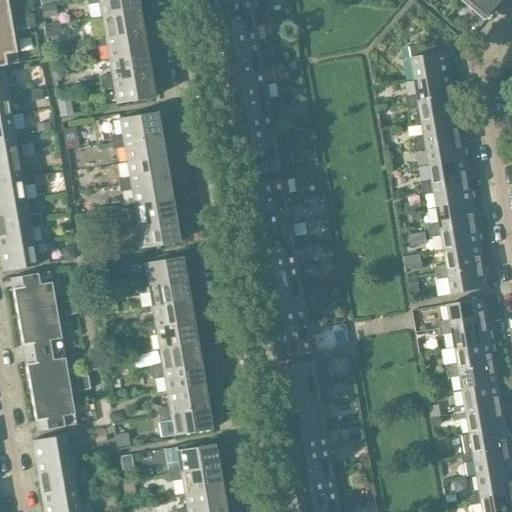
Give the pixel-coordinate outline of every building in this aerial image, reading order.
[(6,0),(0,0),(0,26),(10,25),(6,0)] [(136,0),(85,0),(86,6),(98,4),(101,18),(138,12),(136,0)] [(252,0),(247,0),(217,5),(220,27),(268,18),(267,12),(255,14),(252,0)] [(503,0),(470,0),(489,16),(503,0)] [(55,7),(40,9),(42,19),(56,17),(55,7)] [(138,12),(101,18),(103,33),(91,35),(93,42),(142,33),(138,12)] [(20,17),(21,23),(33,21),(32,15),(20,17)] [(268,18),(220,27),(224,48),(260,42),(257,27),(269,25),(268,18)] [(33,21),(21,23),(22,30),(34,28),(33,21)] [(10,25),(0,26),(0,66),(17,64),(10,25)] [(46,39),(56,37),(54,27),(44,28),(46,39)] [(142,33),(93,42),(94,48),(106,46),(108,61),(145,54),(142,33)] [(260,42),(224,48),(228,69),(275,61),(274,54),(262,56),(260,42)] [(409,48),(415,81),(450,74),(447,52),(435,54),(433,44),(409,48)] [(145,54),(108,61),(111,75),(99,77),(100,84),(149,75),(145,54)] [(275,61),(228,69),(231,90),(267,84),(264,70),(276,68),(275,61)] [(0,72),(0,95),(18,93),(17,86),(5,88),(2,73),(0,72)] [(450,74),(415,81),(417,95),(405,97),(407,104),(454,96),(450,74)] [(149,75),(100,84),(101,91),(113,89),(116,104),(153,98),(149,75)] [(267,84),(231,90),(235,112),(282,103),(281,97),(269,99),(267,84)] [(29,92),(30,103),(42,101),(40,90),(29,92)] [(18,93),(0,95),(0,117),(10,116),(7,101),(19,99),(18,93)] [(454,96),(407,104),(408,111),(420,109),(422,123),(458,117),(454,96)] [(73,115),(69,98),(56,100),(60,118),(73,115)] [(282,103),(235,112),(239,133),(274,127),(272,112),(284,110),(282,103)] [(109,137),(110,144),(159,135),(156,113),(118,119),(121,135),(109,137)] [(10,116),(0,117),(0,139),(25,135),(24,128),(13,131),(10,116)] [(458,117),(422,123),(425,138),(413,140),(414,146),(462,138),(458,117)] [(49,123),(36,125),(37,133),(50,131),(49,123)] [(274,127),(239,133),(242,154),(290,146),(289,139),(277,141),(274,127)] [(72,128),(61,130),(65,149),(75,147),(72,128)] [(25,135),(0,139),(0,161),(17,159),(15,144),(27,142),(25,135)] [(159,135),(110,144),(111,149),(111,150),(123,148),(126,163),(163,156),(159,135)] [(462,138),(414,146),(415,153),(427,151),(430,166),(465,159),(462,138)] [(290,146),(242,154),(246,177),(294,168),(290,146)] [(315,155),(307,157),(308,165),(316,163),(315,155)] [(163,156),(126,163),(128,177),(116,179),(118,186),(167,178),(163,156)] [(17,159),(0,161),(0,183),(33,178),(32,171),(20,173),(17,159)] [(465,159),(430,166),(432,180),(420,182),(421,189),(469,181),(465,159)] [(41,169),(32,170),(33,177),(43,176),(41,169)] [(45,176),(33,178),(34,184),(46,182),(45,176)] [(33,178),(0,183),(0,205),(25,201),(22,187),(34,184),(33,178)] [(167,178),(118,186),(119,193),(131,191),(133,205),(170,199),(167,178)] [(248,186),(252,208),(299,200),(298,193),(286,195),(283,180),(248,186)] [(469,181),(421,189),(423,196),(434,193),(437,208),(473,202),(469,181)] [(170,199),(133,205),(136,220),(124,222),(125,229),(174,220),(170,199)] [(299,200),(252,208),(255,229),(291,223),(288,209),(300,207),(299,200)] [(25,201),(0,205),(0,227),(40,220),(39,214),(27,216),(25,201)] [(473,202),(437,208),(440,223),(428,225),(429,231),(476,223),(473,202)] [(40,220),(0,227),(0,249),(32,244),(30,229),(41,227),(40,220)] [(174,220),(125,229),(126,235),(138,233),(141,249),(178,243),(174,220)] [(291,223),(255,229),(259,251),(307,243),(305,236),(293,238),(291,223)] [(476,223),(429,231),(430,238),(442,236),(444,251),(480,244),(476,223)] [(307,243),(259,251),(263,272),(298,266),(296,251),(308,249),(307,243)] [(32,244),(0,249),(0,265),(1,272),(48,264),(47,257),(35,259),(32,244)] [(480,244),(444,251),(447,265),(435,267),(436,274),(484,266),(480,244)] [(82,247),(85,263),(96,261),(93,245),(82,247)] [(134,282),(135,288),(184,280),(180,257),(143,264),(146,279),(134,282)] [(298,266),(263,272),(266,293),(314,285),(313,278),(301,280),(298,266)] [(484,266),(436,274),(437,281),(449,279),(452,294),(488,288),(484,266)] [(10,279),(16,317),(55,311),(48,272),(10,279)] [(184,280),(135,288),(137,295),(148,293),(151,308),(188,301),(184,280)] [(314,285),(266,293),(270,315),(306,308),(303,294),(315,292),(314,285)] [(438,322),(440,329),(487,321),(483,299),(448,305),(450,320),(438,322)] [(62,303),(63,310),(75,308),(74,301),(62,303)] [(188,301),(151,308),(153,322),(142,324),(143,331),(192,322),(188,301)] [(75,308),(63,310),(64,316),(76,314),(75,308)] [(306,308),(270,315),(274,336),(321,328),(320,321),(308,323),(306,308)] [(55,311),(16,317),(23,355),(61,349),(55,311)] [(487,321),(440,329),(441,336),(453,334),(455,348),(491,342),(487,321)] [(192,322),(143,331),(144,338),(156,336),(158,350),(195,344),(192,322)] [(96,327),(100,350),(114,348),(110,325),(96,327)] [(321,328),(274,336),(278,358),(313,352),(311,337),(322,334),(321,328)] [(491,342),(455,348),(458,363),(446,365),(447,372),(495,363),(491,342)] [(195,344),(158,350),(161,365),(149,367),(150,373),(199,365),(195,344)] [(61,349),(23,355),(29,393),(68,386),(61,349)] [(279,368),(283,390),(331,382),(329,375),(318,377),(315,361),(279,368)] [(495,363),(447,372),(448,378),(460,376),(463,391),(498,385),(495,363)] [(199,365),(150,373),(151,380),(163,378),(166,393),(203,386),(199,365)] [(75,378),(76,385),(88,383),(87,376),(75,378)] [(331,382),(283,390),(287,411),(322,405),(320,390),(332,388),(331,382)] [(88,383),(76,385),(77,392),(89,390),(88,383)] [(498,385),(463,391),(465,406),(453,408),(454,414),(502,406),(498,385)] [(68,386),(29,393),(36,432),(75,425),(68,386)] [(203,386),(166,393),(168,407),(156,409),(157,416),(206,407),(203,386)] [(322,405),(287,411),(290,432),(338,424),(337,418),(325,420),(322,405)] [(502,406),(454,414),(456,421),(467,419),(470,434),(506,427),(502,406)] [(206,407),(157,416),(159,423),(170,421),(173,436),(210,430),(206,407)] [(441,426),(440,417),(431,418),(433,427),(441,426)] [(338,424),(290,432),(294,454),(330,448),(327,433),(339,431),(338,424)] [(506,427),(470,434),(472,448),(461,450),(462,457),(509,449),(506,427)] [(31,441),(34,463),(69,457),(67,442),(78,440),(77,433),(31,441)] [(167,469),(168,476),(217,467),(213,445),(176,451),(178,467),(167,469)] [(330,448),(294,454),(298,475),(345,467),(344,460),(332,462),(330,448)] [(511,464),(509,449),(462,457),(463,464),(475,461),(477,476),(511,470),(511,464)] [(69,457),(34,463),(38,485),(85,477),(83,470),(72,472),(69,457)] [(217,467),(168,476),(169,482),(181,480),(183,495),(220,488),(217,467)] [(345,467),(298,475),(301,496),(337,490),(335,476),(346,474),(345,467)] [(511,470),(477,476),(480,491),(468,493),(469,499),(511,491),(511,470)] [(85,477),(38,485),(42,506),(77,500),(74,485),(86,483),(85,477)] [(220,488),(183,495),(186,509),(174,511),(173,511),(210,511),(224,510),(220,488)] [(337,490),(301,496),(304,511),(336,511),(353,509),(351,503),(340,505),(337,490)] [(511,511),(511,491),(469,499),(470,506),(482,504),(483,511),(511,511)] [(78,511),(77,500),(42,506),(42,511),(78,511)]
